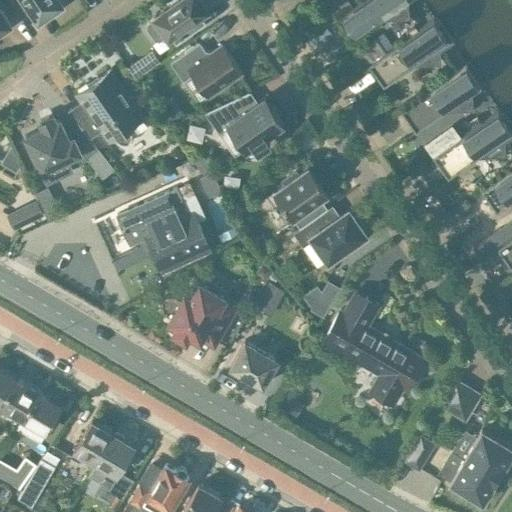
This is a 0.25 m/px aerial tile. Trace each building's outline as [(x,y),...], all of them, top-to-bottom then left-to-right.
[(24,0),(37,18),(38,20),(39,19),(39,18),(62,3),(63,2),(62,1),(61,0),(24,0)] [(207,8),(201,0),(175,0),(153,16),(155,18),(148,22),(147,27),(155,38),(160,39),(166,34),(168,36),(171,34),(176,42),(204,22),(204,21),(202,22),(197,16),(207,8)] [(348,0),(337,0),(328,6),(336,17),(353,6),(348,0)] [(404,2),(406,0),(361,0),(353,6),(336,17),(351,39),(385,15),(405,13),(404,2)] [(0,29),(10,22),(0,6),(0,29)] [(436,48),(446,41),(449,39),(434,17),(431,19),(368,64),(383,85),(417,61),(437,59),(436,48)] [(375,37),(358,49),(367,62),(384,51),(375,37)] [(200,41),(170,61),(183,80),(193,73),(209,95),(242,72),(222,43),(211,50),(206,49),(200,41)] [(152,48),(128,65),(136,76),(160,59),(152,48)] [(468,94),(478,87),(481,85),(466,63),(463,65),(400,109),(415,131),(450,107),(469,105),(468,94)] [(128,125),(142,116),(110,69),(77,92),(82,100),(68,109),(88,137),(100,129),(108,140),(112,137),(114,140),(117,142),(121,143),(124,143),(128,142),(130,139),(131,136),(132,132),(131,129),(128,125)] [(236,95),(206,112),(235,153),(244,146),(246,148),(254,143),(258,148),(270,140),(266,134),(283,123),(277,114),(280,112),(273,102),(270,104),(264,96),(257,101),(249,90),(236,95)] [(500,140),(510,132),(511,131),(511,128),(498,109),(495,111),(461,135),(433,155),(447,177),(482,153),(501,150),(500,140)] [(43,126),(25,134),(41,168),(48,182),(72,170),(66,157),(80,150),(73,136),(68,138),(59,118),(56,120),(53,113),(40,119),(43,126)] [(452,123),(424,143),(433,155),(461,135),(452,123)] [(86,157),(102,175),(112,167),(96,148),(86,157)] [(204,154),(195,158),(200,170),(209,166),(204,154)] [(274,189),(300,226),(327,207),(320,197),(327,192),(308,165),(297,172),(295,169),(283,178),(285,181),(274,189)] [(511,167),(481,190),(496,211),(511,200),(511,167)] [(213,170),(200,176),(209,195),(221,190),(213,170)] [(177,186),(116,213),(129,243),(147,235),(162,270),(211,248),(194,210),(189,212),(177,186)] [(37,200),(8,213),(14,226),(43,213),(37,200)] [(440,202),(428,211),(434,219),(446,210),(440,202)] [(327,207),(300,226),(293,230),(303,244),(313,237),(328,258),(345,247),(347,250),(359,242),(356,238),(365,233),(362,228),(365,226),(356,213),(353,215),(348,208),(335,218),(327,207)] [(511,218),(473,246),(481,258),(497,247),(511,236),(511,218)] [(511,236),(497,247),(511,268),(511,236)] [(185,289),(181,296),(174,292),(171,292),(168,292),(166,293),(163,294),(161,297),(160,300),(160,304),(161,308),(164,311),(170,315),(167,320),(175,325),(172,331),(186,339),(189,333),(200,339),(201,336),(214,343),(236,303),(227,298),(228,295),(198,278),(190,291),(185,289)] [(317,283),(303,294),(312,306),(310,308),(324,315),(341,287),(329,278),(322,290),(317,283)] [(272,282),(263,297),(274,303),(283,288),(272,282)] [(323,339),(380,372),(371,388),(393,401),(402,385),(406,387),(411,379),(415,382),(422,369),(418,367),(423,357),(366,324),(378,303),(356,290),(344,311),(340,309),(323,339)] [(278,358),(245,339),(230,364),(263,383),(278,358)] [(0,403),(16,376),(0,366),(0,403)] [(16,376),(0,403),(0,405),(22,418),(39,389),(16,376)] [(465,417),(479,393),(455,378),(440,402),(465,417)] [(39,389),(22,418),(45,431),(62,403),(39,389)] [(95,462),(113,431),(92,419),(71,454),(80,459),(82,454),(95,462)] [(466,452),(498,472),(507,458),(509,460),(511,459),(511,443),(482,426),(466,452)] [(112,478),(106,488),(114,493),(108,502),(117,507),(134,478),(118,469),(133,443),(113,431),(95,462),(88,474),(89,474),(97,479),(103,477),(105,474),(112,478)] [(418,466),(433,442),(420,434),(406,458),(418,466)] [(491,484),(498,472),(466,452),(450,479),(482,499),(485,495),(488,497),(491,496),(495,490),(494,486),(491,484)] [(25,455),(8,479),(20,487),(36,463),(25,455)] [(41,456),(18,496),(32,505),(55,464),(41,456)] [(150,487),(139,481),(121,511),(143,511),(148,504),(161,511),(166,511),(189,475),(186,473),(187,471),(186,467),(183,465),(181,464),(175,466),(165,461),(150,487)] [(221,511),(229,500),(220,495),(221,493),(199,481),(182,510),(180,511),(221,511)] [(233,511),(253,511),(239,503),(233,511)]
